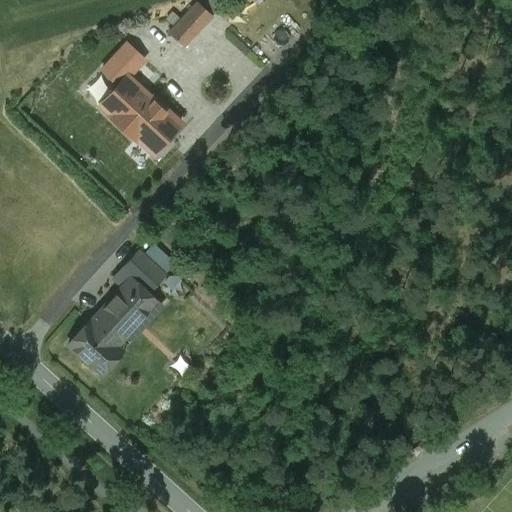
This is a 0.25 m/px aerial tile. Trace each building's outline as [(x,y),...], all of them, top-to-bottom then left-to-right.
[(183,50),(212,17),(194,1),(165,34),(183,50)] [(126,41),(98,70),(114,84),(126,71),(132,76),(147,60),(126,41)] [(150,98),(126,76),(101,104),(111,114),(110,116),(135,140),(137,138),(153,153),(180,123),(151,97),(150,98)] [(114,278),(123,287),(131,278),(147,261),(150,257),(139,248),(114,278)] [(147,261),(131,278),(149,295),(165,277),(147,261)] [(136,308),(149,295),(131,278),(123,287),(118,291),(136,308)] [(145,316),(136,308),(118,291),(67,344),(95,370),(145,316)]
